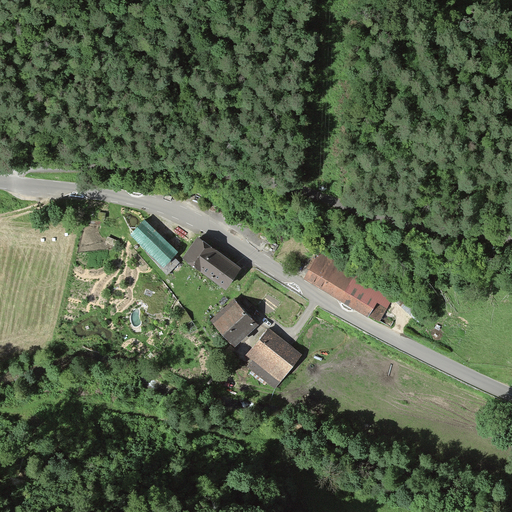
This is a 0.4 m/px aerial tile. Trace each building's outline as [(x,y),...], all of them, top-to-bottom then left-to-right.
[(146,220),(133,233),(160,259),(173,246),(146,220)] [(225,286),(239,267),(198,237),(184,256),(225,286)] [(357,274),(328,258),(319,253),(314,262),(332,272),(351,283),(357,274)] [(323,288),(332,272),(314,262),(305,278),(323,288)] [(358,308),(367,292),(351,283),(332,272),(323,288),(358,308)] [(358,308),(368,314),(377,298),(367,292),(358,308)] [(256,322),(232,299),(210,321),(233,344),(240,339),(242,341),(245,338),(242,336),(256,322)] [(246,354),(252,359),(261,365),(279,341),(265,330),(246,354)] [(261,365),(270,372),(281,380),(299,356),(279,341),(261,365)] [(246,366),(264,380),(270,372),(261,365),(252,359),(249,363),(246,366)]
